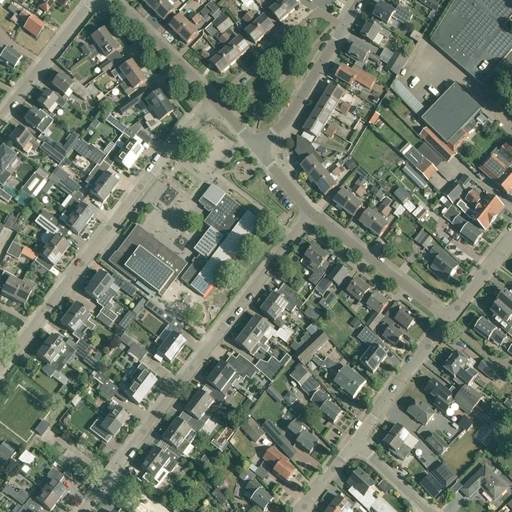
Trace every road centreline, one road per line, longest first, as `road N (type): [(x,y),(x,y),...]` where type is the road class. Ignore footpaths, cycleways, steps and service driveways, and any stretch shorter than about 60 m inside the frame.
road 1 (residential): [(80,511),(310,211)]
road 2 (residential): [(0,364),(177,136),(213,102)]
road 3 (residential): [(447,318),(310,211)]
road 4 (residential): [(213,102),(313,14),(343,24)]
road 5 (residential): [(354,443),(447,318)]
road 6 (residential): [(0,119),(93,0)]
road 7 (residential): [(255,144),(286,119),(343,24)]
road 8 (residential): [(213,102),(112,0)]
